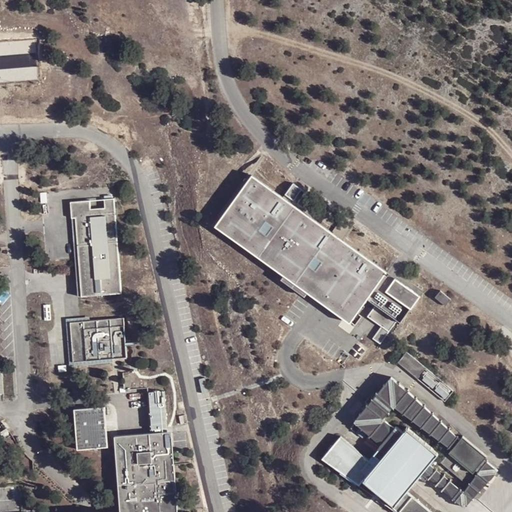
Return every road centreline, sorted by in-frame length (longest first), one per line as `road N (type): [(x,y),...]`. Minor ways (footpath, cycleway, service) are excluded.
road 1 (track): [(511,155),(486,126),(393,75),(266,35),(219,25),(192,31),(210,128),(209,230),(262,292)]
road 2 (unclassified): [(215,511),(136,168),(89,133),(0,131)]
road 3 (unclassified): [(217,0),(226,79),(256,128),(293,164),(511,319)]
road 4 (unclassified): [(355,375),(392,369),(494,450),(506,482),(491,511)]
road 5 (unclassified): [(358,511),(320,483),(311,459),(357,400),(355,375)]
road 6 (unclassified): [(314,312),(287,347),(290,372),(310,382),(355,375)]
